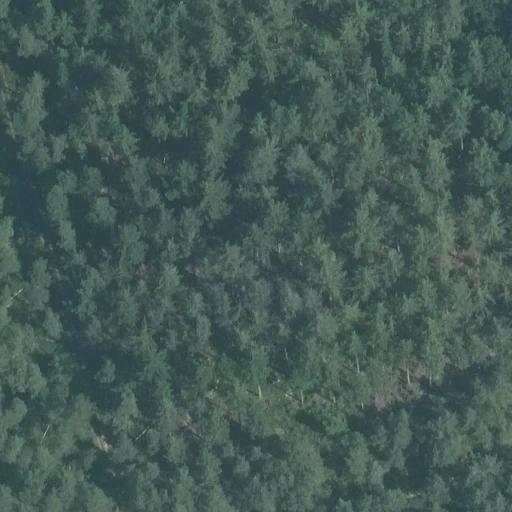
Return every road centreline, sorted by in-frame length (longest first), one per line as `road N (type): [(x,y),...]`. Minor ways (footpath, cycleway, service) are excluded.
road 1 (track): [(0,82),(118,511)]
road 2 (track): [(385,511),(511,471)]
